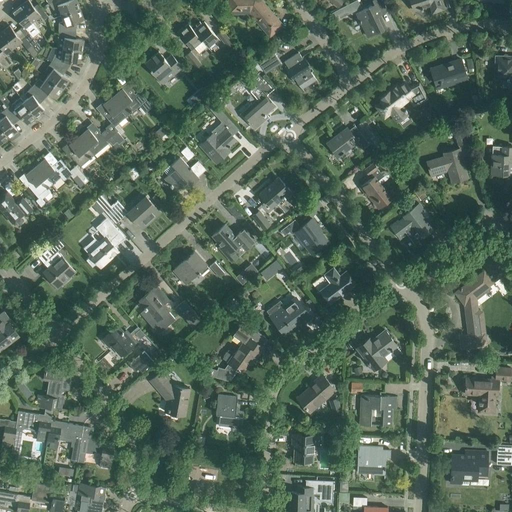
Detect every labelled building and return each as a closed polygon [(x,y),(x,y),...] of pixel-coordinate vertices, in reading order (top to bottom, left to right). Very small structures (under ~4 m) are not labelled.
[(28,0),(27,0),(20,5),(33,21),(41,15),(44,19),(48,16),(44,11),(40,14),(28,0)] [(70,0),(65,2),(63,0),(54,0),(49,3),(50,4),(54,12),(59,10),(61,15),(80,8),(76,0),(70,0)] [(229,0),(229,4),(229,13),(250,13),(270,36),(283,25),(261,0),(229,0)] [(372,0),(374,4),(365,9),(356,13),(368,36),(386,28),(379,14),(386,11),(380,0),(372,0)] [(410,0),(411,1),(414,10),(420,8),(422,7),(430,5),(432,13),(443,9),(440,0),(410,0)] [(35,24),(33,21),(20,5),(12,12),(18,20),(27,31),(35,24)] [(84,19),(80,8),(61,15),(63,21),(59,23),(58,32),(72,31),(72,23),(84,19)] [(204,21),(194,30),(207,47),(208,48),(219,39),(210,29),(204,21)] [(188,23),(177,32),(192,50),(195,47),(199,53),(207,47),(194,30),(188,23)] [(10,25),(2,31),(14,47),(22,41),(25,45),(35,58),(37,55),(38,53),(25,37),(21,40),(10,25)] [(222,30),(217,34),(228,47),(233,43),(222,30)] [(14,47),(2,31),(0,32),(0,45),(6,54),(14,47)] [(72,38),(72,31),(58,32),(58,42),(57,47),(82,51),(84,40),(72,38)] [(29,34),(25,37),(38,53),(41,49),(29,34)] [(82,51),(57,47),(57,53),(51,61),(67,68),(68,68),(67,68),(70,64),(72,65),(71,64),(73,61),(80,62),(82,51)] [(190,51),(185,55),(196,68),(201,64),(190,51)] [(281,64),(277,57),(274,52),(259,64),(261,67),(265,74),(281,64)] [(309,84),(316,79),(298,52),(284,61),(301,87),(308,82),(309,84)] [(145,63),(151,70),(162,84),(183,67),(172,54),(165,59),(161,54),(158,57),(155,54),(145,63)] [(511,55),(495,55),(495,64),(494,80),(511,80),(511,55)] [(473,57),(466,59),(468,68),(475,67),(473,57)] [(430,69),(437,88),(467,78),(461,59),(430,69)] [(0,62),(0,66),(2,65),(5,69),(9,66),(6,61),(1,64),(0,62)] [(67,68),(51,61),(46,69),(50,72),(46,77),(63,89),(69,80),(60,73),(64,67),(67,69),(67,68)] [(255,66),(240,79),(245,85),(252,79),(257,84),(250,91),(257,98),(259,97),(262,100),(266,96),(266,95),(266,94),(274,88),(260,72),(255,66)] [(428,74),(422,77),(426,83),(431,80),(428,74)] [(63,89),(46,77),(43,82),(39,79),(32,86),(42,96),(46,91),(56,98),(63,89)] [(410,89),(405,83),(399,88),(397,86),(381,98),(382,99),(380,101),(382,103),(376,107),(385,118),(390,115),(396,123),(410,113),(404,106),(409,102),(413,107),(426,100),(419,85),(410,89)] [(42,96),(32,86),(25,93),(28,97),(23,101),(36,117),(44,110),(37,101),(42,96)] [(122,88),(113,96),(128,115),(138,107),(143,114),(153,106),(139,90),(135,94),(134,92),(129,96),(122,88)] [(113,96),(103,104),(110,112),(105,116),(114,126),(128,115),(113,96)] [(257,98),(241,112),(255,128),(263,121),(261,118),(264,115),(264,116),(266,114),(265,114),(275,105),(266,96),(262,100),(259,97),(257,98)] [(15,101),(7,107),(15,118),(20,115),(26,124),(36,117),(23,101),(18,105),(15,101)] [(216,103),(210,108),(215,114),(221,109),(216,103)] [(15,118),(7,107),(0,112),(0,116),(1,118),(0,118),(0,126),(9,138),(18,131),(11,122),(15,118)] [(214,133),(200,145),(203,148),(209,155),(216,163),(226,154),(223,151),(236,140),(232,135),(240,129),(229,116),(221,123),(212,131),(214,133)] [(0,144),(9,138),(0,126),(0,144)] [(327,143),(338,157),(357,142),(363,149),(370,144),(357,128),(351,132),(347,127),(327,143)] [(88,128),(79,136),(94,155),(110,142),(117,149),(121,146),(112,135),(106,128),(100,133),(99,132),(95,136),(88,128)] [(162,128),(156,132),(164,141),(169,137),(162,128)] [(465,143),(461,128),(453,130),(457,145),(465,143)] [(117,131),(112,135),(121,146),(126,141),(117,131)] [(94,155),(79,136),(69,144),(76,152),(71,156),(77,164),(72,168),(77,175),(78,176),(81,179),(85,184),(89,180),(79,168),(80,167),(94,155)] [(511,146),(492,145),(492,154),(491,174),(507,174),(507,162),(511,162),(511,146)] [(194,155),(186,147),(181,151),(188,160),(194,155)] [(460,148),(448,152),(443,152),(444,157),(427,162),(430,173),(448,168),(452,182),(468,177),(460,148)] [(164,178),(173,188),(176,191),(187,181),(191,185),(199,178),(180,156),(171,164),(175,169),(164,178)] [(45,158),(36,166),(51,184),(65,173),(56,162),(52,166),(45,158)] [(372,178),(361,187),(365,193),(366,192),(378,207),(386,201),(391,198),(380,184),(387,178),(388,176),(388,174),(387,172),(386,171),(384,171),(382,171),(380,173),(373,164),(365,169),(372,178)] [(51,184),(35,166),(26,174),(33,182),(28,186),(37,196),(41,193),(44,197),(51,192),(47,188),(51,184)] [(77,175),(73,178),(80,188),(85,184),(81,179),(78,176),(77,175)] [(259,194),(266,201),(271,207),(283,197),(286,200),(293,193),(278,177),(259,194)] [(0,208),(12,223),(23,213),(25,215),(32,209),(23,197),(17,202),(7,192),(0,197),(0,208)] [(102,195),(95,200),(96,201),(100,206),(104,210),(116,223),(128,213),(117,201),(111,206),(102,195)] [(146,196),(128,213),(142,229),(160,213),(146,196)] [(36,200),(41,206),(39,208),(43,213),(51,207),(47,201),(45,203),(40,197),(36,200)] [(397,221),(391,226),(400,238),(407,233),(415,243),(420,239),(436,226),(419,204),(403,216),(404,217),(398,222),(397,221)] [(100,206),(96,209),(100,214),(104,210),(100,206)] [(70,210),(66,214),(70,219),(74,215),(70,210)] [(253,215),(264,230),(270,225),(259,210),(253,215)] [(295,219),(287,225),(281,230),(284,235),(289,231),(292,234),(295,232),(311,252),(326,240),(316,227),(317,226),(312,218),(300,227),(298,224),(299,224),(295,219)] [(95,238),(84,248),(89,254),(91,256),(86,260),(93,267),(97,263),(100,266),(118,250),(115,247),(125,237),(116,227),(114,229),(105,219),(96,227),(97,229),(104,237),(98,242),(95,238)] [(89,231),(81,222),(77,226),(73,221),(60,233),(72,246),(89,231)] [(212,235),(222,246),(219,248),(231,263),(238,257),(233,250),(242,242),(244,239),(250,245),(256,240),(244,228),(235,236),(225,224),(212,235)] [(58,239),(55,242),(39,257),(50,269),(46,273),(57,286),(58,285),(57,284),(72,271),(73,272),(74,272),(60,256),(62,255),(58,251),(64,245),(58,239)] [(459,289),(455,292),(464,304),(465,303),(469,335),(460,336),(462,348),(470,347),(470,348),(480,346),(486,346),(482,312),(477,310),(477,308),(475,308),(474,296),(481,291),(482,293),(483,292),(484,293),(490,288),(489,287),(490,286),(489,285),(492,282),(500,276),(500,275),(508,268),(493,249),(480,259),(488,269),(484,272),(484,271),(462,287),(461,287),(460,287),(459,287),(459,288),(459,289)] [(174,270),(181,277),(185,282),(198,271),(201,274),(208,268),(205,265),(206,264),(195,252),(174,270)] [(278,261),(269,267),(273,273),(282,267),(278,261)] [(224,273),(214,262),(210,266),(220,277),(224,273)] [(236,276),(242,283),(258,270),(251,263),(236,276)] [(333,267),(325,274),(331,282),(320,290),(330,303),(356,283),(346,271),(340,276),(333,267)] [(169,300),(156,285),(151,290),(153,292),(141,302),(145,307),(144,308),(145,309),(140,313),(158,334),(175,319),(169,311),(164,305),(169,300)] [(280,301),(267,311),(269,314),(274,320),(278,325),(284,333),(300,320),(303,324),(311,317),(305,309),(296,298),(284,306),(280,301)] [(312,300),(308,304),(312,309),(316,305),(312,300)] [(190,308),(182,315),(192,326),(200,320),(190,308)] [(4,310),(0,312),(0,318),(2,321),(0,323),(0,349),(18,336),(9,323),(12,321),(4,311),(5,310),(4,310)] [(252,330),(241,323),(233,336),(243,342),(235,354),(229,349),(227,351),(226,351),(224,355),(224,356),(222,358),(229,363),(225,368),(218,366),(217,369),(207,366),(205,373),(230,381),(238,369),(243,372),(254,355),(257,357),(263,347),(260,345),(265,338),(253,329),(252,330)] [(117,325),(105,337),(121,355),(136,342),(131,336),(135,333),(140,328),(138,326),(127,336),(117,325)] [(140,328),(135,333),(141,339),(145,334),(140,328)] [(357,348),(363,356),(373,369),(384,361),(381,357),(396,345),(385,330),(371,340),(369,338),(357,348)] [(147,359),(142,353),(130,364),(135,370),(147,359)] [(43,379),(49,380),(46,396),(38,395),(36,405),(52,408),(62,409),(65,390),(69,390),(71,377),(62,376),(63,369),(45,366),(43,379)] [(478,411),(488,412),(495,412),(496,395),(498,395),(498,380),(510,380),(511,368),(496,367),(495,376),(491,376),(491,379),(466,378),(465,394),(479,394),(478,411)] [(161,370),(158,374),(150,380),(157,389),(159,387),(170,398),(167,412),(185,415),(189,388),(172,385),(167,380),(169,379),(161,370)] [(297,398),(304,406),(309,412),(335,390),(322,374),(309,386),(310,387),(297,398)] [(351,382),(351,392),(356,392),(356,390),(362,390),(362,382),(351,382)] [(232,427),(232,430),(241,431),(243,411),(235,410),(237,396),(218,394),(215,413),(219,414),(218,425),(231,426),(231,427),(232,427)] [(371,425),(371,411),(383,412),(382,425),(392,426),(393,396),(361,394),(360,424),(371,425)] [(19,410),(17,421),(16,421),(15,427),(16,427),(38,431),(37,440),(47,441),(50,420),(51,420),(51,416),(19,410)] [(12,447),(16,427),(15,427),(16,421),(0,418),(0,431),(4,432),(4,434),(3,434),(3,436),(2,445),(12,447)] [(50,420),(47,441),(46,445),(56,447),(58,434),(67,436),(67,437),(75,439),(71,460),(78,461),(81,441),(81,436),(82,436),(84,425),(51,420),(50,420)] [(295,460),(305,460),(312,461),(312,445),(319,445),(320,435),(293,434),(293,444),(295,444),(295,460)] [(114,442),(82,436),(81,436),(81,441),(78,461),(83,462),(85,452),(93,453),(94,451),(102,453),(100,466),(110,467),(114,442)] [(511,464),(511,444),(498,444),(497,444),(496,465),(511,465),(511,464)] [(357,455),(357,471),(374,472),(374,473),(375,473),(385,474),(385,463),(381,463),(382,457),(390,457),(390,450),(378,449),(378,446),(358,445),(358,449),(357,455)] [(452,457),(451,483),(469,484),(469,477),(477,477),(486,477),(488,451),(475,450),(475,458),(452,457)] [(301,492),(291,492),(290,511),(312,511),(314,493),(333,494),(333,480),(319,480),(319,479),(305,479),(306,479),(306,487),(301,487),(301,492)] [(61,511),(65,488),(34,483),(32,500),(52,503),(51,511),(53,511),(61,511)] [(101,511),(106,487),(81,483),(79,494),(91,496),(90,504),(88,504),(87,511),(85,511),(101,511)] [(30,496),(0,491),(0,508),(1,508),(2,507),(10,508),(10,506),(18,507),(18,509),(17,509),(17,511),(27,511),(30,499),(29,499),(30,496)] [(387,511),(388,507),(366,506),(367,497),(353,497),(353,505),(363,506),(363,511),(387,511)]
